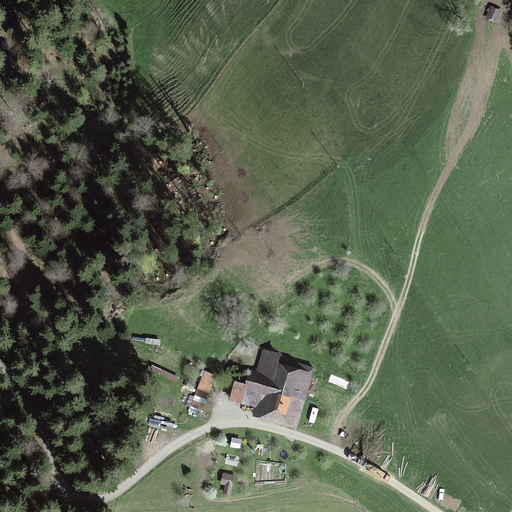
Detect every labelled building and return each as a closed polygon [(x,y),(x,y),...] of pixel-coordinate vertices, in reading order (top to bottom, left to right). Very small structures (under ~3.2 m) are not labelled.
[(496,21),(499,11),(491,8),(488,18),(496,21)] [(265,349),(258,370),(252,368),(246,387),(239,386),(231,399),(242,402),(262,408),(261,411),(291,420),(298,398),(306,401),(316,370),(279,358),(280,354),(265,349)] [(207,392),(214,375),(206,372),(199,389),(207,392)] [(240,440),(232,439),(231,446),(239,447),(240,440)] [(226,463),(236,465),(238,457),(228,455),(226,463)] [(224,493),(230,494),(233,477),(223,474),(222,483),(226,484),(224,493)]
